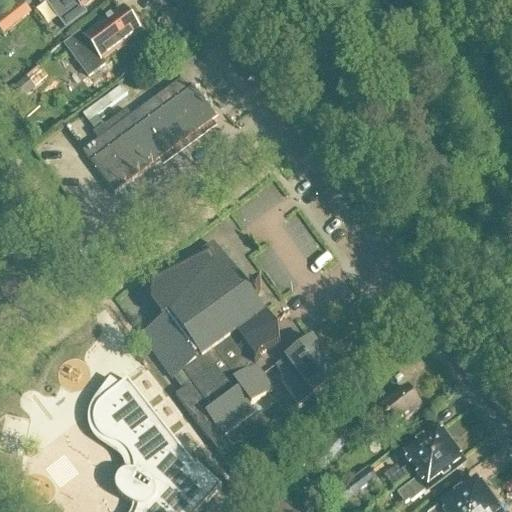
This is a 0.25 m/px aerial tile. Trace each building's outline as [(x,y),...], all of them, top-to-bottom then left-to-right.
[(47,0),(43,3),(64,31),(84,16),(80,11),(94,0),(47,0)] [(31,17),(20,3),(0,19),(0,31),(5,38),(31,17)] [(83,41),(80,37),(64,50),(89,84),(106,71),(100,63),(112,53),(114,56),(128,46),(126,44),(139,34),(137,31),(139,29),(132,21),(130,22),(122,11),(83,41)] [(5,100),(14,112),(36,92),(26,81),(5,100)] [(181,83),(108,137),(103,130),(94,137),(98,144),(83,155),(115,198),(217,123),(194,91),(189,95),(181,83)] [(122,90),(83,118),(89,126),(128,98),(122,90)] [(177,398),(209,443),(216,452),(226,445),(223,442),(256,418),(251,410),(274,394),(256,368),(258,359),(274,347),(273,337),(261,320),(264,318),(213,248),(172,278),(153,289),(152,305),(166,323),(143,340),(173,383),(176,381),(184,393),(177,398)] [(293,357),(276,369),(284,381),(280,384),(299,410),(339,381),(312,343),(293,357)] [(94,416),(93,422),(95,429),(98,433),(102,438),(106,441),(112,443),(117,445),(123,451),(127,455),(122,461),(123,463),(126,466),(127,470),(127,475),(127,476),(123,477),(120,480),(118,482),(116,485),(116,488),(117,489),(118,493),(121,497),(125,501),(129,503),(133,506),(137,508),(139,508),(141,509),(139,511),(200,511),(221,489),(198,468),(196,470),(189,463),(190,462),(126,381),(107,396),(103,400),(99,405),(95,410),(94,416)] [(404,425),(421,413),(419,410),(420,407),(416,402),(413,402),(406,392),(390,403),(389,402),(376,412),(378,414),(360,428),(369,441),(388,427),(393,434),(396,432),(400,432),(404,428),(404,425)] [(320,407),(301,428),(314,440),(333,420),(320,407)] [(400,460),(407,470),(399,475),(397,471),(384,480),(393,492),(413,478),(413,479),(451,450),(438,432),(400,460)] [(324,472),(340,454),(331,445),(314,464),(324,472)] [(416,483),(406,491),(397,497),(405,508),(411,504),(412,505),(426,495),(427,495),(464,468),(451,450),(413,479),(416,483)] [(369,472),(347,488),(355,499),(377,483),(369,472)] [(474,511),(489,501),(476,483),(438,511),(474,511)] [(270,511),(289,511),(295,507),(288,498),(270,511)] [(496,511),(489,501),(474,511),(496,511)]
